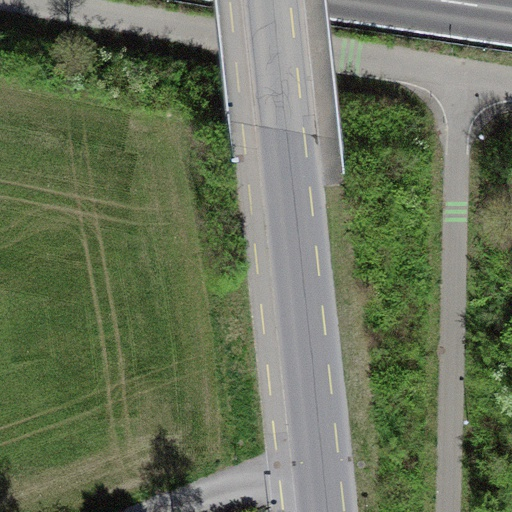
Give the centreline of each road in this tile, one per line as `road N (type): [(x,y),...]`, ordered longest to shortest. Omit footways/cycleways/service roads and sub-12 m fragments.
road 1 (track): [(511,101),(0,0)]
road 2 (residential): [(323,511),(271,0)]
road 3 (track): [(443,511),(448,379),(478,96)]
